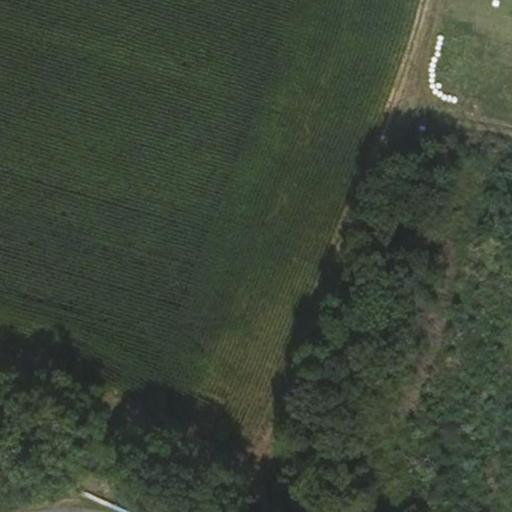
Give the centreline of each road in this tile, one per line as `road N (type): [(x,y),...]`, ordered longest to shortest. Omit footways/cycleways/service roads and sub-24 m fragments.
road 1 (track): [(237,500),(406,121),(448,0)]
road 2 (track): [(237,500),(36,367),(0,361)]
